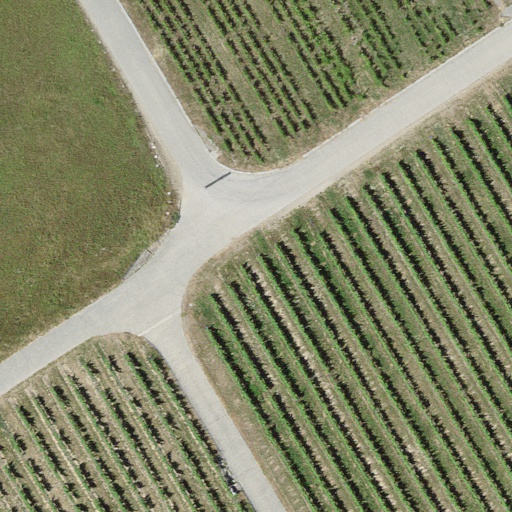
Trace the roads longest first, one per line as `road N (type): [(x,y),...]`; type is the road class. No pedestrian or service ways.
road 1 (track): [(131,317),(234,214),(105,0)]
road 2 (track): [(511,38),(234,214)]
road 3 (track): [(253,511),(131,317)]
road 4 (track): [(131,317),(0,403)]
